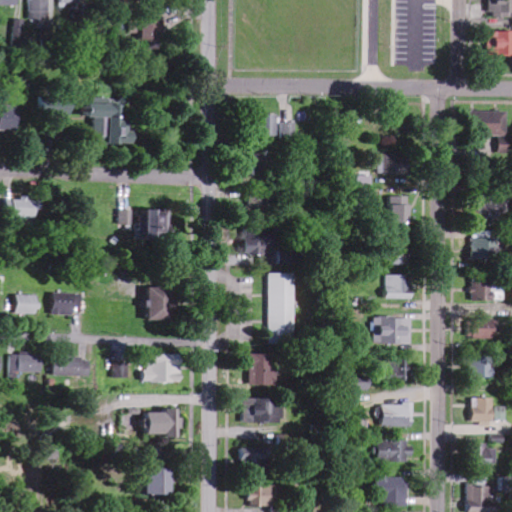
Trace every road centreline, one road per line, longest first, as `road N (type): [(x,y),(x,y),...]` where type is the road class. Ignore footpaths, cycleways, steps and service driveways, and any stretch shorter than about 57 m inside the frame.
road 1 (residential): [(208,511),(211,0)]
road 2 (residential): [(442,511),(441,87)]
road 3 (residential): [(511,88),(211,85)]
road 4 (residential): [(210,343),(0,334)]
road 5 (residential): [(210,176),(0,168)]
